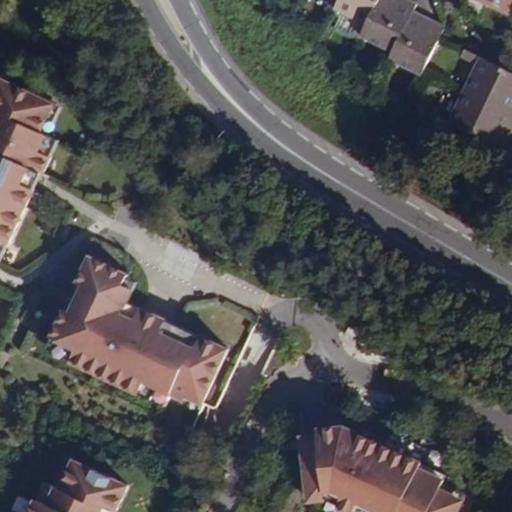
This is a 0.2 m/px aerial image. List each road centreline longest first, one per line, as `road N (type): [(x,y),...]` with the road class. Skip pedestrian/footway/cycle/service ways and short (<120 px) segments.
road 1 (residential): [(511,429),(421,394),(308,373),(282,390),(221,511)]
road 2 (secondary): [(511,286),(250,119)]
road 3 (secondary): [(145,0),(226,112),(250,119)]
road 4 (secondary): [(250,119),(242,93),(193,34),(178,0)]
